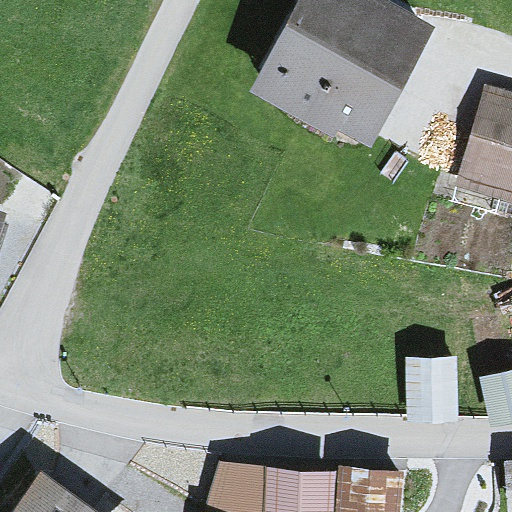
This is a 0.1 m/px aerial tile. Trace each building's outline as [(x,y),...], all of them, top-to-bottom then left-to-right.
[(414,23),(374,0),(270,0),(234,61),(349,130),(414,23)] [(511,90),(465,77),(432,193),(511,215),(511,90)] [(431,353),(386,353),(386,416),(431,416),(431,353)] [(511,388),(504,360),(467,371),(482,421),(511,411),(511,388)] [(197,511),(258,511),(262,471),(201,466),(197,511)] [(258,511),(330,511),(334,476),(262,471),(258,511)] [(334,476),(330,511),(401,511),(404,482),(334,476)] [(71,511),(33,480),(5,511),(71,511)]
